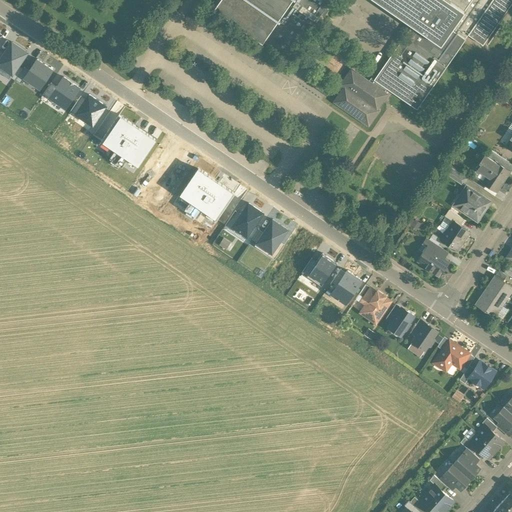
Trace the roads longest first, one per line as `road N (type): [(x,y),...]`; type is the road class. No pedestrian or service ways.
road 1 (residential): [(0,9),(443,310)]
road 2 (residential): [(511,208),(443,310)]
